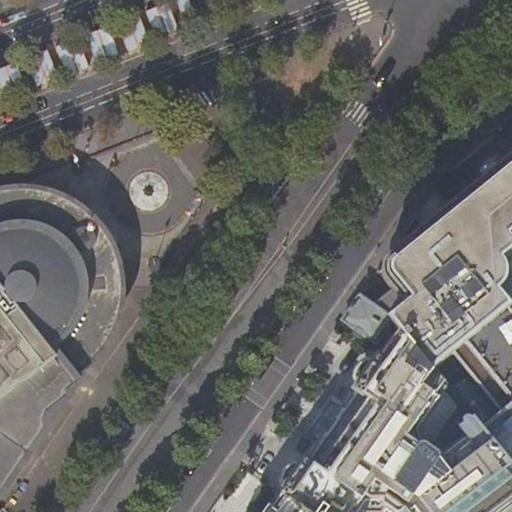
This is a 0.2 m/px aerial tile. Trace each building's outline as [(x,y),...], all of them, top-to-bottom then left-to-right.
[(511,157),(502,166),(474,188),(511,236),(511,157)] [(511,314),(509,310),(511,307),(500,291),(504,286),(507,279),(507,276),(507,269),(506,266),(503,261),(511,253),(511,236),(474,188),(391,254),(387,258),(385,265),(384,270),(384,275),(386,282),(387,285),(392,291),(384,298),(374,306),(389,317),(392,320),(400,333),(511,468),(511,314)] [(0,496),(46,430),(45,429),(43,425),(44,420),(46,417),(45,416),(69,398),(66,394),(78,385),(73,379),(79,374),(90,364),(97,357),(110,339),(115,328),(118,319),(122,301),(122,289),(121,280),(120,270),(117,259),(113,250),(108,240),(102,232),(97,224),(88,216),(81,210),(73,205),(63,199),(45,193),(32,191),(23,190),(14,191),(5,192),(0,193),(0,192),(0,496)] [(374,306),(360,296),(342,321),(375,344),(392,320),(389,317),(374,306)] [(280,494),(281,495),(305,511),(382,511),(384,510),(386,511),(511,511),(511,468),(400,333),(380,358),(377,356),(373,363),(372,363),(358,383),(358,384),(353,391),(354,391),(332,423),(305,460),(305,459),(300,466),(299,466),(285,486),(285,487),(280,494)] [(305,511),(281,495),(269,511),(305,511)]
